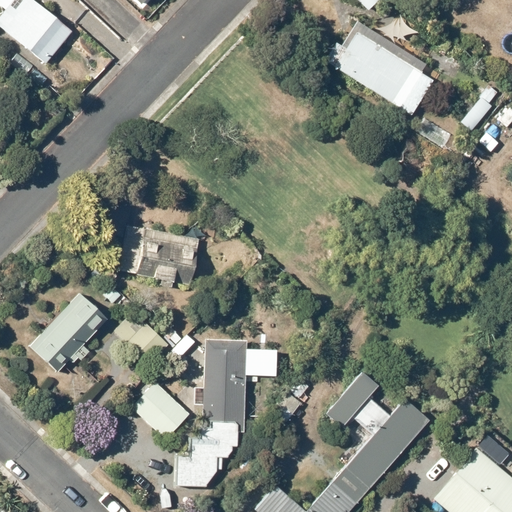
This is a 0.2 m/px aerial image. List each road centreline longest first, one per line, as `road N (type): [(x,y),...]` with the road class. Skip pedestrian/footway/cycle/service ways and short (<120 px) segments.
road 1 (residential): [(0,235),(223,0)]
road 2 (residential): [(87,511),(0,428)]
